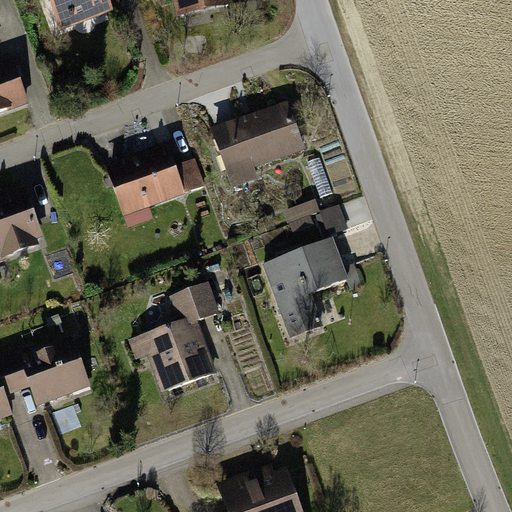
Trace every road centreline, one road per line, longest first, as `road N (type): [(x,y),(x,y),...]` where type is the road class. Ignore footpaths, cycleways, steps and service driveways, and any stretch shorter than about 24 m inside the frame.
road 1 (residential): [(15,511),(435,357)]
road 2 (residential): [(0,157),(323,41)]
road 3 (residential): [(435,357),(323,41)]
road 4 (residential): [(498,511),(435,357)]
